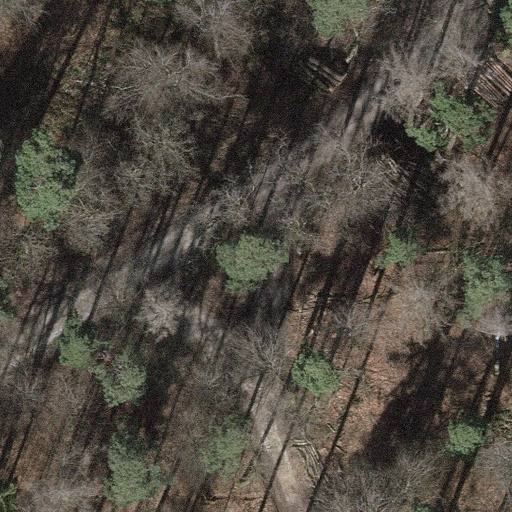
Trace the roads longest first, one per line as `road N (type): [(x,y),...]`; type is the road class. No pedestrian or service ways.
road 1 (track): [(490,0),(174,265),(0,393)]
road 2 (track): [(295,511),(261,438),(426,60)]
road 3 (track): [(261,438),(174,265)]
